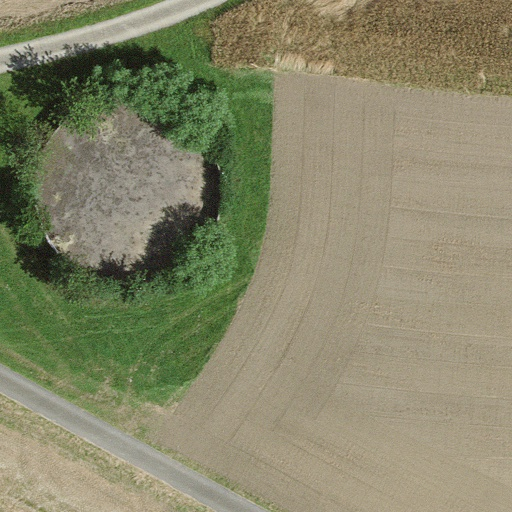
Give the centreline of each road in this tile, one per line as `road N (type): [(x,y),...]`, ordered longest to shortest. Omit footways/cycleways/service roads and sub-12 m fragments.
road 1 (unclassified): [(0,384),(244,511)]
road 2 (track): [(223,0),(0,71)]
